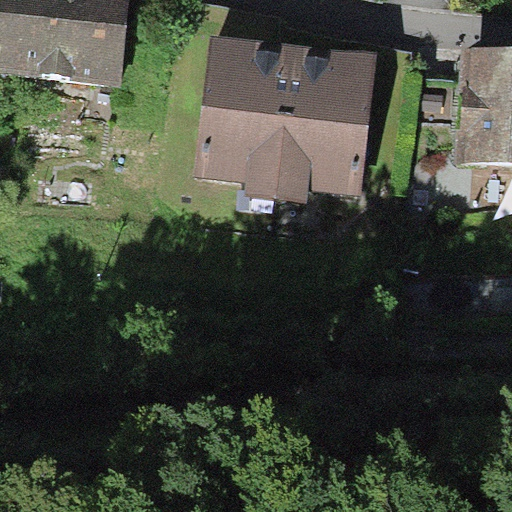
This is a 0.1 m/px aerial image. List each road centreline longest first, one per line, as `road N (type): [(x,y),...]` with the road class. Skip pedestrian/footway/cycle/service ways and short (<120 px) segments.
road 1 (track): [(0,428),(511,362)]
road 2 (residential): [(311,0),(456,29),(511,30)]
